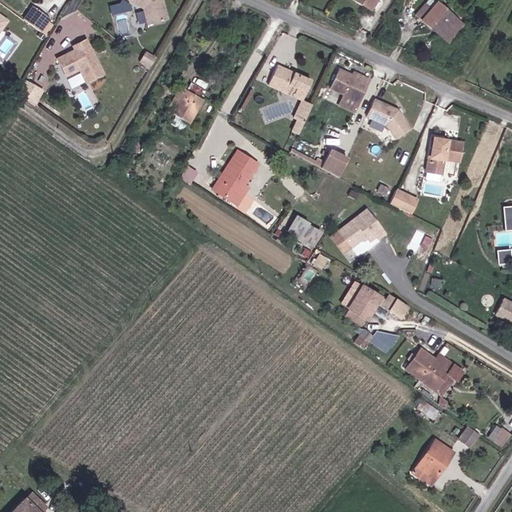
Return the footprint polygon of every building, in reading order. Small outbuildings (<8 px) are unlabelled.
[(128,0),(144,9),(148,25),(167,20),(160,0),(128,0)] [(371,0),(366,8),(370,10),(375,0),(371,0)] [(436,3),(435,2),(432,0),(427,0),(415,14),(439,37),(455,20),(436,3)] [(31,7),(22,19),(38,31),(47,19),(31,7)] [(47,19),(38,31),(46,37),(55,25),(47,19)] [(455,20),(439,37),(446,43),(462,26),(455,20)] [(73,46),(75,50),(58,58),(67,76),(80,70),(87,82),(103,74),(86,40),(73,46)] [(152,64),(156,58),(146,52),(142,59),(152,64)] [(142,59),(140,62),(149,69),(152,64),(142,59)] [(268,86),(302,101),(310,81),(276,67),(268,86)] [(343,93),(360,100),(369,79),(361,76),(360,78),(337,69),(329,88),(343,93)] [(25,81),(17,95),(33,106),(42,95),(25,81)] [(170,113),(189,123),(202,100),(184,89),(170,113)] [(356,110),(360,100),(343,93),(339,103),(356,110)] [(398,108),(374,97),(367,115),(386,123),(396,136),(411,126),(398,108)] [(302,101),(294,119),(298,120),(303,123),(311,104),(302,101)] [(299,134),(303,123),(298,120),(293,132),(299,134)] [(461,142),(431,137),(426,170),(441,173),(443,158),(458,160),(461,142)] [(292,149),(291,152),(316,165),(317,162),(292,149)] [(237,150),(217,180),(220,181),(239,152),(237,150)] [(340,177),(348,158),(331,150),(325,162),(318,159),(317,162),(316,165),(340,177)] [(256,163),(239,152),(220,181),(217,180),(211,189),(230,202),(242,184),(256,163)] [(186,164),(181,176),(191,181),(197,169),(186,164)] [(242,184),(230,202),(235,205),(247,187),(242,184)] [(410,212),(418,197),(396,186),(389,201),(410,212)] [(367,210),(340,231),(352,246),(366,235),(370,240),(376,235),(378,238),(385,233),(367,210)] [(287,231),(312,246),(321,231),(296,216),(287,231)] [(428,249),(433,234),(416,228),(411,242),(428,249)] [(511,251),(511,249),(499,251),(499,264),(511,262),(511,251)] [(362,288),(348,311),(364,321),(375,303),(399,317),(406,306),(389,295),(385,302),(362,288)] [(511,305),(506,302),(498,317),(511,324),(511,334),(511,336),(511,305)] [(364,321),(348,311),(344,316),(361,326),(364,321)] [(353,343),(362,349),(366,344),(357,337),(353,343)] [(404,370),(434,391),(446,374),(452,379),(454,380),(461,371),(437,354),(433,359),(419,349),(404,370)] [(446,374),(434,391),(440,395),(452,379),(446,374)] [(449,404),(438,396),(437,404),(444,410),(449,404)] [(415,408),(431,420),(437,412),(422,400),(415,408)] [(491,439),(500,446),(509,434),(500,427),(491,439)] [(460,442),(470,449),(479,438),(469,431),(460,442)] [(428,473),(435,478),(452,452),(433,440),(411,473),(422,480),(428,473)] [(428,473),(422,480),(430,485),(435,478),(428,473)] [(41,511),(46,507),(31,493),(24,499),(23,498),(9,511),(41,511)]
